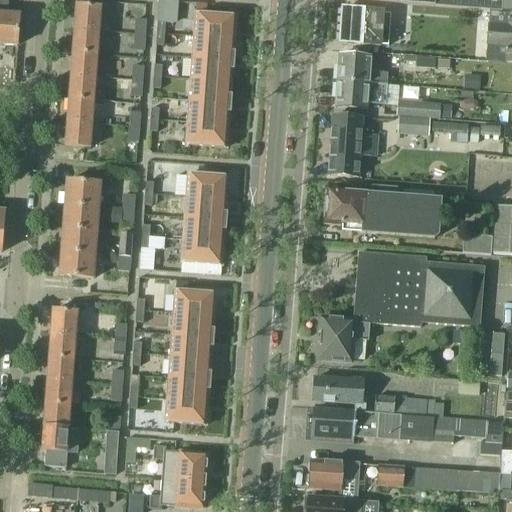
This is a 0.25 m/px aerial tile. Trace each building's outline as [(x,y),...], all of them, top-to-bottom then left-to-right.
[(0,0),(0,45),(16,46),(18,16),(7,16),(7,0),(0,0)] [(511,0),(349,0),(488,10),(511,12),(511,0)] [(75,7),(73,31),(98,33),(100,9),(75,7)] [(342,10),(340,44),(380,47),(381,36),(382,27),(383,13),(342,10)] [(488,26),(487,46),(506,48),(505,64),(511,64),(511,14),(493,14),(492,27),(488,26)] [(195,16),(193,38),(233,41),(235,19),(195,16)] [(135,21),(134,36),(144,37),(145,22),(135,21)] [(157,24),(156,35),(164,36),(164,25),(157,24)] [(73,31),(71,56),(96,58),(98,33),(73,31)] [(156,35),(155,47),(163,47),(164,36),(156,35)] [(133,52),(143,53),(144,37),(134,36),(133,52)] [(193,38),(191,60),(232,62),(233,41),(193,38)] [(71,56),(69,79),(94,81),(96,58),(71,56)] [(338,57),(336,83),(386,87),(386,76),(368,75),(369,59),(338,57)] [(434,71),(435,61),(415,59),(414,70),(434,71)] [(191,60),(190,81),(230,84),(232,62),(191,60)] [(132,67),(131,83),(141,83),(142,68),(132,67)] [(154,67),(153,79),(160,79),(161,68),(154,67)] [(463,91),(479,92),(480,78),(464,77),(463,91)] [(69,79),(67,101),(92,103),(94,81),(69,79)] [(153,79),(152,90),(160,90),(160,79),(153,79)] [(190,81),(188,104),(228,107),(230,84),(190,81)] [(130,98),(140,99),(141,83),(131,83),(130,98)] [(366,111),(366,106),(385,107),(386,87),(336,83),(335,109),(366,111)] [(67,101),(66,124),(91,126),(92,103),(67,101)] [(397,103),(395,118),(398,118),(398,119),(429,121),(439,122),(440,106),(397,103)] [(188,104),(186,124),(227,127),(228,107),(188,104)] [(150,110),(150,122),(157,122),(158,111),(150,110)] [(129,114),(128,129),(138,130),(139,114),(129,114)] [(333,117),(331,145),(377,148),(378,137),(361,135),(362,119),(333,117)] [(398,119),(397,131),(428,133),(429,121),(398,119)] [(150,122),(149,133),(157,134),(157,122),(150,122)] [(89,149),(91,126),(66,124),(64,147),(89,149)] [(186,124),(185,147),(225,150),(227,127),(186,124)] [(467,128),(432,125),(431,134),(466,137),(467,128)] [(499,128),(480,127),(479,137),(498,138),(499,128)] [(126,145),(137,145),(138,130),(128,129),(126,145)] [(376,158),(377,148),(331,145),(329,176),(358,178),(360,157),(376,158)] [(186,175),(185,198),(225,201),(227,178),(186,175)] [(66,182),(64,206),(98,209),(100,185),(66,182)] [(145,184),(144,196),(152,196),(152,185),(145,184)] [(328,192),(325,224),(362,227),(361,234),(434,239),(438,236),(439,214),(440,193),(371,188),(371,196),(328,192)] [(144,196),(143,207),(151,208),(152,196),(144,196)] [(122,197),(121,212),(133,212),(134,198),(122,197)] [(185,198),(183,220),(224,223),(225,201),(185,198)] [(64,206),(62,230),(96,232),(98,209),(64,206)] [(511,208),(495,207),(492,255),(511,256),(511,208)] [(120,226),(132,227),(133,212),(121,212),(120,226)] [(183,220),(182,242),(222,244),(224,223),(183,220)] [(142,228),(141,239),(148,240),(149,228),(142,228)] [(62,230),(60,254),(94,256),(96,232),(62,230)] [(120,235),(118,258),(130,259),(131,235),(120,235)] [(462,243),(461,253),(461,255),(490,257),(491,239),(490,239),(490,238),(469,237),(462,243)] [(141,239),(140,250),(148,251),(148,240),(141,239)] [(182,242),(180,265),(221,267),(222,244),(182,242)] [(92,280),(94,256),(60,254),(58,277),(92,280)] [(314,350),(314,355),(317,357),(317,361),(349,364),(351,342),(368,343),(369,326),(420,330),(420,325),(478,329),(483,268),(425,264),(425,260),(358,255),(353,323),(320,321),(320,324),(316,326),(316,331),(319,333),(318,348),(314,350)] [(116,274),(129,274),(130,259),(118,258),(116,274)] [(174,293),(172,316),(213,319),(215,296),(174,293)] [(136,302),(135,313),(143,314),(144,302),(136,302)] [(51,312),(50,337),(74,339),(76,314),(51,312)] [(135,313),(134,324),(142,325),(143,314),(135,313)] [(172,316),(170,338),(212,341),(213,319),(172,316)] [(115,326),(114,341),(124,342),(125,326),(115,326)] [(504,335),(492,334),(489,376),(501,377),(504,335)] [(50,337),(48,359),(72,361),(74,339),(50,337)] [(170,338),(169,358),(210,361),(212,341),(170,338)] [(114,341),(113,356),(123,357),(124,342),(114,341)] [(133,344),(132,356),(140,356),(141,345),(133,344)] [(132,356),(131,367),(139,368),(140,356),(132,356)] [(169,358),(167,380),(209,383),(210,361),(169,358)] [(48,359),(46,382),(71,384),(72,361),(48,359)] [(112,372),(111,387),(121,387),(122,373),(112,372)] [(314,379),(312,402),(355,406),(354,411),(365,412),(366,401),(360,400),(362,383),(316,380),(314,379)] [(167,380),(165,401),(207,404),(209,384),(209,383),(167,380)] [(46,382),(45,404),(69,406),(71,384),(46,382)] [(457,396),(478,398),(479,386),(458,384),(457,396)] [(110,403),(119,404),(121,387),(111,387),(110,403)] [(130,387),(129,399),(137,399),(137,388),(130,387)] [(511,421),(511,392),(506,392),(506,406),(504,406),(503,421),(511,421)] [(129,399),(128,410),(136,411),(137,399),(129,399)] [(314,410),(312,435),(376,440),(398,442),(419,444),(453,446),(453,438),(485,440),(485,444),(485,445),(476,444),(475,457),(499,458),(500,447),(501,447),(501,445),(502,445),(503,425),(487,423),(441,420),(443,406),(433,405),(433,402),(394,401),(374,399),(373,413),(379,414),(393,415),(392,416),(378,415),(314,410)] [(165,401),(164,425),(206,428),(207,404),(165,401)] [(45,404),(43,428),(67,430),(69,406),(45,404)] [(109,419),(108,433),(117,434),(118,419),(109,419)] [(43,428),(41,452),(45,452),(44,468),(65,470),(66,455),(76,456),(78,432),(75,431),(67,430),(43,428)] [(106,461),(115,462),(117,434),(108,433),(106,461)] [(153,449),(152,461),(162,462),(161,481),(204,485),(206,456),(165,453),(165,450),(153,449)] [(501,453),(500,463),(511,463),(511,453),(511,454),(501,453)] [(305,478),(304,485),(308,487),(307,491),(341,493),(342,480),(358,481),(359,467),(359,466),(350,465),(309,462),(308,475),(305,478)] [(403,470),(402,490),(498,496),(498,492),(509,493),(510,473),(511,473),(511,463),(500,463),(499,476),(403,470)] [(376,478),(376,488),(380,488),(402,490),(403,470),(381,469),(377,468),(376,478)] [(150,498),(149,511),(159,511),(160,511),(160,508),(202,511),(204,485),(161,481),(159,499),(150,498)] [(50,500),(51,489),(52,487),(28,485),(27,498),(50,500)] [(51,489),(50,500),(74,502),(75,491),(51,489)] [(75,491),(74,502),(98,504),(99,493),(75,491)] [(99,493),(98,504),(108,505),(108,506),(121,507),(122,496),(107,494),(108,493),(99,493)] [(511,493),(499,493),(499,501),(511,502),(511,493)] [(303,503),(302,511),(360,511),(361,503),(350,503),(307,499),(307,502),(303,503)]
